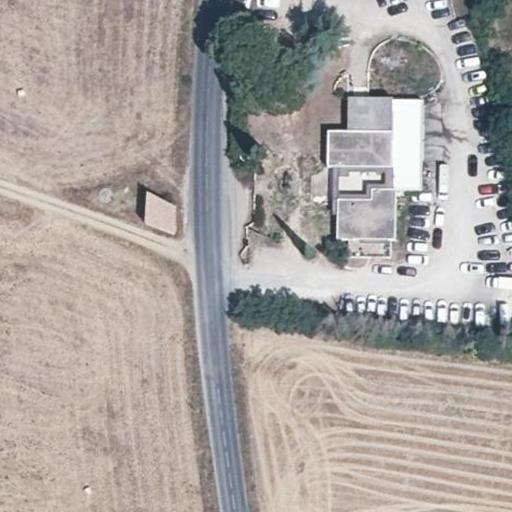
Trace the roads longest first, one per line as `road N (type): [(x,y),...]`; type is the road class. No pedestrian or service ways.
road 1 (tertiary): [(235,511),(208,263),(204,129),(216,0)]
road 2 (track): [(0,188),(208,263)]
